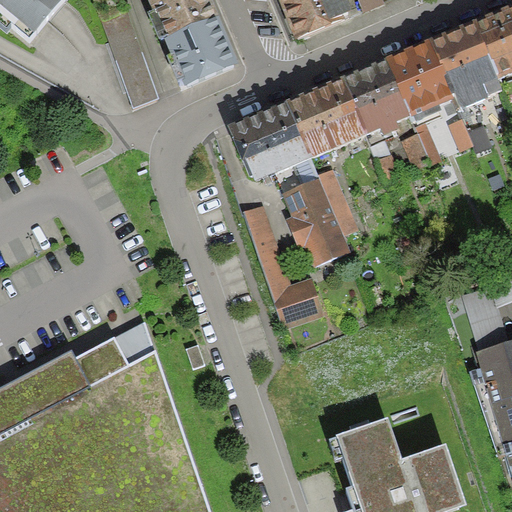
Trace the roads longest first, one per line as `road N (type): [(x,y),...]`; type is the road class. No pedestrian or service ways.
road 1 (residential): [(171,141),(180,217),(284,511)]
road 2 (residential): [(268,83),(466,0)]
